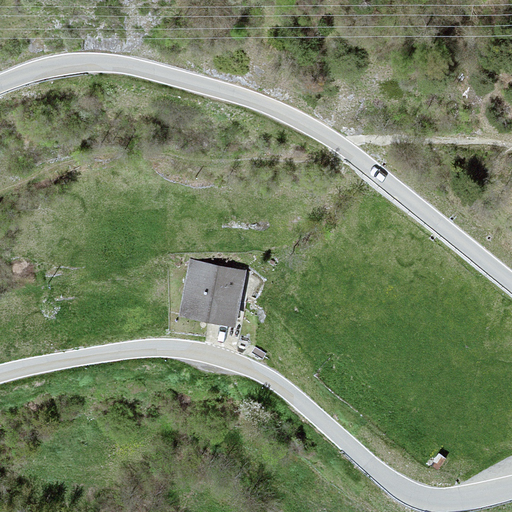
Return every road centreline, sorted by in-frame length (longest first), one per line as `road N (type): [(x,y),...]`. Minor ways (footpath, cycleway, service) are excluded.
road 1 (unclassified): [(511,285),(353,154),(268,105),(114,64),(69,63),(0,84)]
road 2 (unclassified): [(0,374),(196,347),(257,366),(414,485),(473,498),(511,487)]
